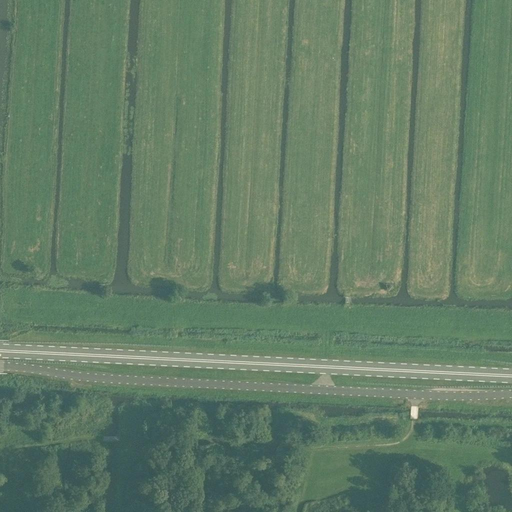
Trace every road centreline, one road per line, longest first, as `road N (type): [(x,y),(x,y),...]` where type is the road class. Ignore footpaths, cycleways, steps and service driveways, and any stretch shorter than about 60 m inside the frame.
road 1 (unclassified): [(511,392),(323,389),(0,365)]
road 2 (primary): [(0,351),(511,376)]
